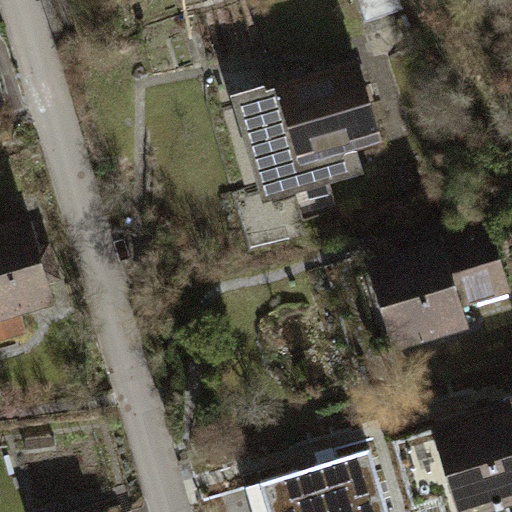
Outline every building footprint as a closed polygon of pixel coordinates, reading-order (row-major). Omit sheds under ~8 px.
[(354,0),(368,36),(405,23),(397,0),(354,0)] [(363,74),(232,109),(260,214),(297,204),(302,221),(366,204),(355,164),(385,156),(363,74)] [(0,328),(54,314),(31,229),(0,237),(0,328)] [(511,285),(495,233),(368,273),(398,366),(478,341),(470,317),(511,303),(511,285)] [(511,511),(511,416),(510,409),(434,431),(457,511),(511,511)] [(388,511),(370,450),(263,483),(272,511),(388,511)]
